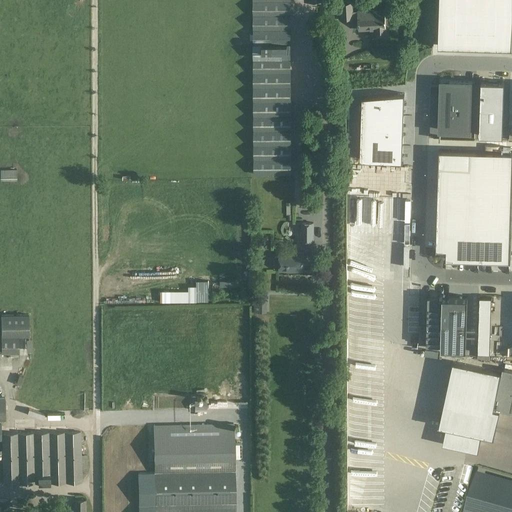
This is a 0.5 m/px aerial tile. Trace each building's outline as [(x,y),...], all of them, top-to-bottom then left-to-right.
[(290,0),(252,0),(254,174),(292,174),(290,0)] [(511,0),(439,0),(438,46),(456,46),(495,47),(511,47),(511,0)] [(352,2),(341,3),(342,19),(353,18),(353,17),(358,17),(359,30),(376,29),(385,28),(386,28),(385,11),(374,12),(374,10),(358,11),(352,12),(352,2)] [(441,89),(440,130),(469,131),(471,82),(449,81),(449,82),(450,82),(450,84),(444,84),(443,90),(442,90),(442,89),(441,89)] [(481,81),(479,135),(503,136),(504,82),(481,81)] [(362,96),(360,159),(403,161),(405,93),(362,96)] [(438,207),(436,249),(444,249),(446,249),(446,251),(446,259),(462,259),(463,259),(463,260),(481,260),(482,260),(511,261),(511,217),(511,152),(442,150),(439,150),(439,166),(439,167),(438,206),(438,207)] [(17,169),(0,169),(0,180),(17,180),(17,169)] [(301,221),(301,241),(314,241),(314,222),(301,221)] [(274,257),(274,269),(280,269),(303,269),(303,252),(280,252),(280,257),(274,257)] [(160,291),(160,302),(196,302),(208,302),(208,281),(196,281),(196,286),(188,286),(188,291),(160,291)] [(419,324),(418,344),(441,345),(441,348),(442,348),(443,296),(428,295),(427,315),(427,324),(426,324),(419,324)] [(443,296),(442,348),(466,349),(468,296),(443,296)] [(29,314),(1,315),(1,336),(1,353),(17,353),(19,353),(19,337),(29,337),(29,314)] [(453,361),(439,425),(446,427),(482,435),(494,437),(500,410),(494,408),(502,372),(453,361)] [(502,372),(494,408),(500,410),(511,412),(511,369),(503,368),(502,372)] [(155,473),(139,473),(139,511),(235,511),(234,424),(154,426),(155,462),(155,473)] [(82,431),(2,433),(3,484),(83,482),(83,473),(88,473),(88,454),(82,454),(82,431)] [(511,511),(511,486),(477,477),(466,511),(511,511)] [(74,498),(73,511),(86,511),(87,498),(74,498)] [(0,499),(0,511),(8,511),(9,499),(0,499)]
